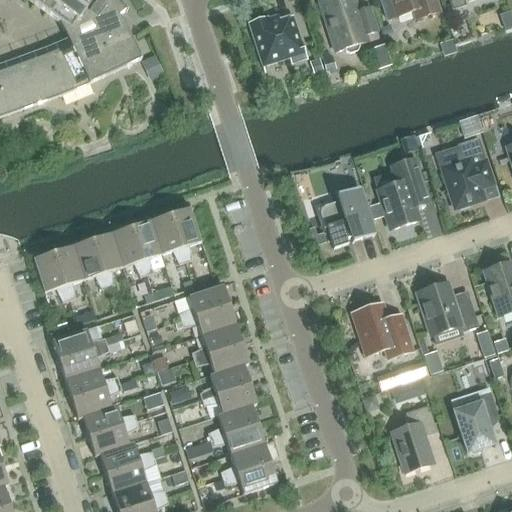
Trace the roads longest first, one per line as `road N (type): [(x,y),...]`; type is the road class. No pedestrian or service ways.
road 1 (residential): [(289,302),(196,0)]
road 2 (track): [(278,266),(0,357)]
road 3 (track): [(0,265),(250,184)]
road 4 (residential): [(289,302),(511,225)]
road 5 (residential): [(74,511),(0,296)]
road 6 (residential): [(357,503),(289,302)]
